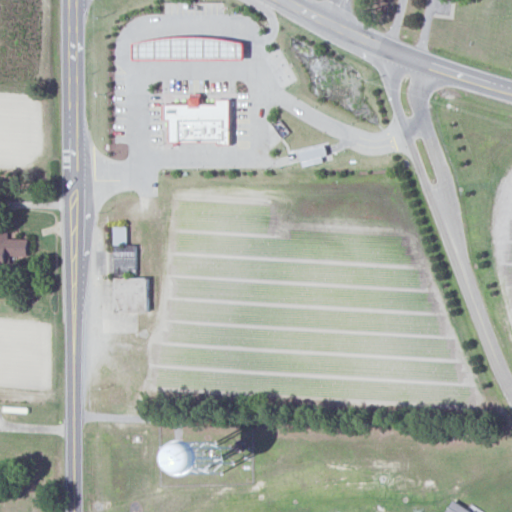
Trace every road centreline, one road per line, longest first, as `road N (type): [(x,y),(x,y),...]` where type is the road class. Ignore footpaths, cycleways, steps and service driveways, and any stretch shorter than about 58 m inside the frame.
road 1 (secondary): [(74,511),(72,0)]
road 2 (secondary): [(285,0),(388,52),(511,90)]
